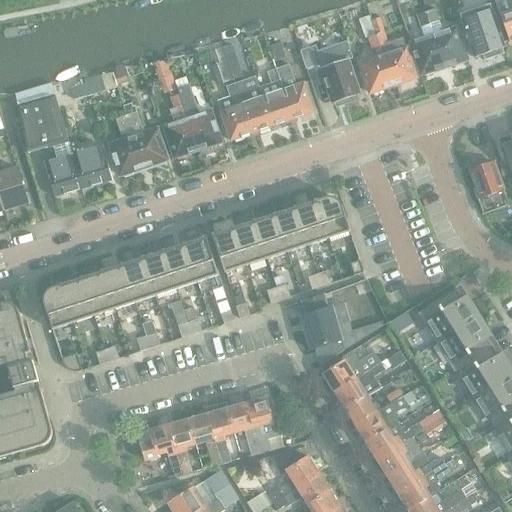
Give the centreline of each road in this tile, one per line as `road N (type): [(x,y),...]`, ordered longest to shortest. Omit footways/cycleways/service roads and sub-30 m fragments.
road 1 (tertiary): [(0,263),(421,124)]
road 2 (residential): [(372,511),(278,360),(73,424)]
road 3 (residential): [(421,124),(467,231),(511,271)]
